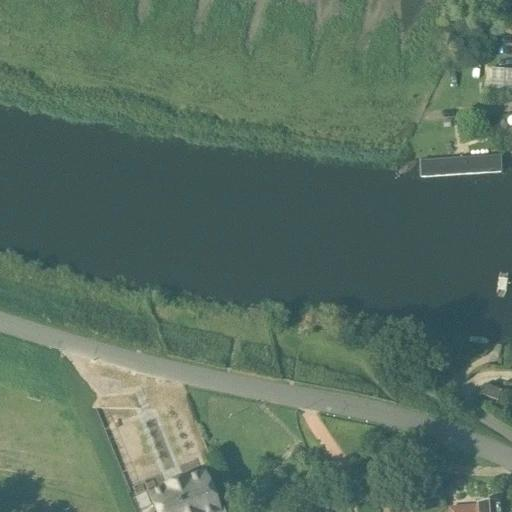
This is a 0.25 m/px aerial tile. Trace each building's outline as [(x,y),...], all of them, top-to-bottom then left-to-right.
[(492,90),(511,90),(511,69),(493,69),(492,90)] [(499,160),(433,158),(433,179),(499,179),(499,160)] [(498,402),(501,391),(485,385),(481,396),(498,402)] [(444,511),(445,511),(441,498),(433,470),(412,475),(419,503),(422,511),(444,511)] [(217,511),(202,475),(184,482),(183,480),(181,481),(182,483),(169,488),(168,486),(166,487),(167,489),(149,496),(155,511),(153,511),(217,511)] [(476,504),(476,511),(465,511),(465,507),(448,509),(448,511),(497,511),(497,501),(476,504)]
